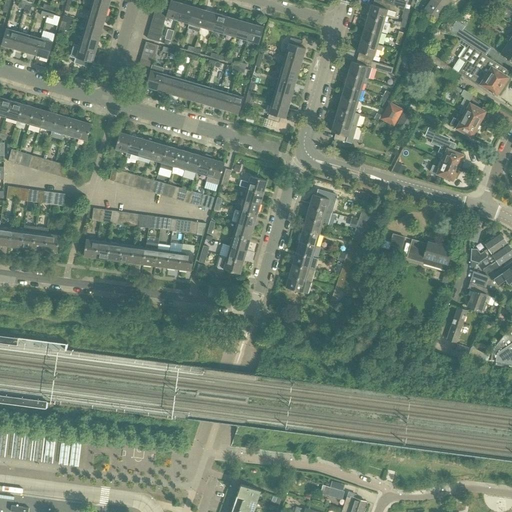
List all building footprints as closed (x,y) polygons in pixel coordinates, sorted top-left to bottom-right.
[(95,0),(92,0),(89,11),(106,16),(109,4),(95,0)] [(165,17),(177,20),(182,3),(170,0),(170,2),(168,8),(166,13),(165,17)] [(371,4),(367,17),(384,21),(387,9),(396,12),(398,6),(392,4),(392,5),(376,0),(373,0),(373,5),(371,4)] [(431,0),(426,8),(438,17),(449,0),(431,0)] [(511,13),(511,5),(507,2),(499,13),(507,19),(511,13)] [(177,20),(189,24),(194,7),(182,3),(177,20)] [(156,4),(155,10),(166,13),(168,8),(156,4)] [(194,7),(189,24),(187,28),(199,31),(200,27),(205,10),(194,7)] [(410,10),(405,9),(404,8),(401,18),(403,18),(400,26),(404,27),(410,10)] [(155,10),(153,16),(165,19),(165,17),(166,13),(155,10)] [(200,27),(212,30),(217,14),(205,10),(200,27)] [(89,11),(86,22),(102,27),(106,16),(89,11)] [(212,30),(223,34),(228,17),(217,14),(212,30)] [(153,16),(151,21),(163,25),(165,19),(153,16)] [(223,34),(235,37),(240,20),(228,17),(223,34)] [(367,17),(364,28),(380,32),(384,21),(367,17)] [(463,29),(466,24),(456,19),(450,30),(487,52),(491,46),(463,29)] [(235,37),(247,40),(252,24),(240,20),(235,37)] [(62,21),(60,27),(64,29),(68,30),(69,25),(65,23),(66,23),(62,21)] [(151,21),(150,27),(162,30),(163,25),(151,21)] [(46,22),(44,29),(55,32),(57,25),(46,22)] [(86,22),(82,34),(99,39),(102,27),(86,22)] [(252,24),(247,40),(258,44),(263,27),(252,24)] [(150,27),(148,32),(160,36),(162,30),(150,27)] [(1,45),(12,48),(17,32),(6,28),(1,45)] [(364,28),(360,40),(377,45),(377,44),(380,32),(364,28)] [(12,48),(24,52),(29,35),(17,32),(12,48)] [(160,36),(148,32),(147,38),(158,42),(160,36)] [(42,33),(41,38),(36,55),(48,58),(54,36),(42,33)] [(82,34),(79,46),(95,51),(99,39),(82,34)] [(24,52),(36,55),(41,38),(29,35),(24,52)] [(289,43),(285,55),(302,60),(305,48),(300,47),(302,41),(290,38),(289,43)] [(505,80),(507,77),(505,76),(509,71),(475,49),(468,44),(460,39),(458,43),(466,48),(453,68),(447,65),(447,64),(433,55),(429,60),(459,80),(462,75),(465,78),(469,80),(488,92),(490,90),(492,91),(491,92),(492,93),(493,92),(496,94),(496,93),(499,93),(501,89),(501,87),(505,80)] [(359,52),(357,58),(372,62),(372,61),(376,49),(381,51),(382,46),(377,44),(377,45),(360,40),(357,51),(359,52)] [(511,43),(508,41),(504,48),(502,47),(499,52),(511,60),(511,43)] [(145,42),(144,48),(156,51),(157,45),(145,42)] [(95,51),(79,46),(76,57),(74,63),(86,66),(87,61),(92,62),(95,51)] [(144,48),(142,53),(154,57),(156,51),(144,48)] [(142,53),(141,59),(152,62),(154,57),(142,53)] [(285,55),(282,67),(298,72),(302,60),(285,55)] [(351,61),(348,74),(364,78),(368,79),(371,68),(391,73),(393,68),(372,61),(372,62),(357,58),(356,63),(351,61)] [(141,59),(139,64),(151,68),(152,62),(141,59)] [(139,64),(137,70),(149,73),(150,70),(151,68),(139,64)] [(396,73),(402,76),(406,70),(399,66),(396,73)] [(282,67),(278,79),(295,84),(298,72),(282,67)] [(137,70),(136,76),(147,79),(149,73),(137,70)] [(145,87),(156,90),(161,73),(150,70),(149,73),(147,79),(146,85),(145,87)] [(156,90),(168,93),(173,76),(161,73),(156,90)] [(348,74),(344,85),(361,90),(364,78),(348,74)] [(147,79),(136,76),(134,81),(146,85),(147,79)] [(168,93),(180,97),(185,80),(173,76),(168,93)] [(278,79),(275,90),(292,95),(295,84),(278,79)] [(180,97),(191,100),(196,83),(185,80),(180,97)] [(191,100),(203,103),(208,87),(196,83),(191,100)] [(344,85),(341,97),(358,101),(361,90),(344,85)] [(203,103),(215,107),(220,90),(208,87),(203,103)] [(215,107),(226,110),(231,94),(220,90),(215,107)] [(275,90),(272,101),(288,106),(292,95),(275,90)] [(473,95),(463,90),(460,95),(470,100),(473,95)] [(231,94),(226,110),(238,114),(243,97),(231,94)] [(243,106),(250,108),(253,96),(247,95),(243,106)] [(0,115),(6,117),(10,100),(0,97),(0,115)] [(341,97),(338,108),(354,112),(358,101),(341,97)] [(6,117),(17,120),(22,104),(10,100),(6,117)] [(485,111),(468,103),(463,100),(460,105),(462,106),(459,112),(461,113),(478,123),(479,122),(481,122),(483,118),(482,117),(485,111)] [(288,106),(272,101),(268,113),(267,119),(279,122),(280,117),(285,118),(288,106)] [(381,118),(393,125),(401,109),(389,103),(381,118)] [(17,120),(29,124),(33,107),(22,104),(17,120)] [(29,124),(40,127),(45,110),(33,107),(29,124)] [(338,108),(334,120),(357,126),(360,114),(354,112),(338,108)] [(40,127),(52,130),(56,114),(45,110),(40,127)] [(393,131),(402,136),(412,118),(402,113),(393,131)] [(478,123),(461,113),(457,120),(453,118),(450,124),(455,126),(454,127),(471,136),(475,129),(477,129),(479,125),(478,124),(478,123)] [(61,140),(63,134),(68,117),(56,114),(52,130),(50,136),(61,140)] [(63,134),(75,137),(79,120),(68,117),(63,134)] [(79,120),(75,137),(86,140),(91,124),(79,120)] [(357,126),(334,120),(331,131),(335,133),(334,138),(351,143),(357,126)] [(115,149),(127,152),(132,136),(119,132),(115,149)] [(455,143),(448,140),(449,138),(435,133),(431,143),(440,146),(438,152),(444,154),(442,161),(457,167),(458,166),(459,167),(461,161),(460,161),(462,155),(452,151),(455,143)] [(127,152),(138,155),(143,139),(132,136),(127,152)] [(138,155),(150,159),(155,142),(143,139),(138,155)] [(150,159),(161,162),(166,146),(155,142),(150,159)] [(171,171),(173,166),(178,149),(166,146),(161,162),(160,167),(171,171)] [(8,161),(14,163),(17,151),(11,149),(8,161)] [(173,166),(184,169),(189,152),(178,149),(173,166)] [(14,163),(20,165),(23,153),(17,151),(14,163)] [(184,169),(196,172),(201,156),(189,152),(184,169)] [(23,153),(20,165),(26,166),(29,155),(23,153)] [(205,156),(205,157),(201,156),(196,172),(207,175),(212,159),(212,158),(212,156),(206,155),(205,156)] [(31,168),(37,170),(40,158),(34,156),(31,168)] [(40,158),(37,170),(49,173),(52,161),(40,158)] [(212,159),(207,175),(207,176),(206,181),(218,185),(224,162),(212,159)] [(457,167),(442,161),(439,168),(432,165),(430,171),(452,180),(455,174),(456,175),(458,169),(457,169),(457,167)] [(54,175),(60,176),(64,165),(58,163),(54,175)] [(396,163),(393,171),(403,175),(406,166),(396,163)] [(60,176),(66,178),(69,166),(64,165),(60,176)] [(69,166),(66,178),(72,180),(75,168),(69,166)] [(109,180),(115,182),(119,170),(112,168),(109,180)] [(225,169),(222,181),(228,183),(231,171),(225,169)] [(115,182),(121,184),(124,172),(119,170),(115,182)] [(121,184),(130,186),(133,174),(124,172),(121,184)] [(130,186),(138,188),(142,177),(133,174),(130,186)] [(250,176),(247,188),(263,193),(267,181),(250,176)] [(138,188),(144,190),(147,178),(142,177),(138,188)] [(144,190),(152,193),(156,181),(147,178),(144,190)] [(152,193),(161,195),(164,183),(156,181),(152,193)] [(161,195),(167,197),(170,185),(164,183),(161,195)] [(167,197),(175,199),(178,187),(170,185),(167,197)] [(175,199),(184,202),(187,190),(178,187),(175,199)] [(247,188),(243,200),(260,204),(263,193),(247,188)] [(184,202),(198,206),(202,194),(187,190),(184,202)] [(42,203),(51,204),(53,192),(44,191),(42,203)] [(202,194),(198,206),(210,209),(214,198),(202,194)] [(312,194),(309,206),(325,211),(329,199),(312,194)] [(243,200),(240,211),(256,216),(260,204),(243,200)] [(306,218),(322,223),(328,224),(331,212),(325,211),(309,206),(306,218)] [(362,209),(358,220),(364,222),(372,215),(368,211),(362,209)] [(104,222),(113,223),(114,211),(105,210),(104,222)] [(232,221),(236,223),(253,227),(256,216),(240,211),(235,210),(232,221)] [(113,223),(121,224),(123,212),(114,211),(113,223)] [(127,225),(135,226),(137,214),(129,213),(127,225)] [(135,226),(145,227),(147,215),(137,214),(135,226)] [(151,228),(160,229),(161,217),(153,216),(151,228)] [(160,229),(169,231),(170,218),(161,217),(160,229)] [(306,218),(302,229),(319,234),(322,223),(306,218)] [(175,231),(183,233),(185,220),(176,219),(175,231)] [(358,220),(354,231),(360,233),(368,227),(364,222),(358,220)] [(191,221),(190,233),(196,234),(198,222),(191,221)] [(236,223),(233,234),(250,239),(253,227),(236,223)] [(21,248),(33,249),(36,227),(24,225),(23,230),(21,248)] [(481,228),(475,226),(470,238),(477,240),(481,228)] [(0,244),(9,246),(11,229),(0,227),(0,244)] [(33,249),(45,251),(47,234),(48,228),(36,227),(33,249)] [(9,246),(21,248),(23,230),(11,229),(9,246)] [(302,229),(299,241),(315,246),(319,234),(302,229)] [(354,231),(350,243),(357,245),(364,238),(360,233),(354,231)] [(487,256),(492,253),(507,243),(499,232),(484,241),(488,247),(483,250),(487,256)] [(47,234),(45,251),(57,252),(59,235),(47,234)] [(233,234),(230,245),(246,250),(250,239),(233,234)] [(400,252),(402,246),(404,237),(393,234),(388,249),(400,252)] [(83,256),(95,258),(98,241),(86,239),(83,256)] [(407,258),(422,262),(423,262),(423,263),(445,270),(452,248),(436,243),(436,242),(429,240),(429,241),(427,241),(427,244),(412,239),(407,258)] [(95,258),(107,259),(110,242),(98,241),(95,258)] [(299,241),(295,252),(312,257),(315,246),(299,241)] [(107,259),(119,261),(121,244),(110,242),(107,259)] [(143,264),(155,266),(157,249),(158,244),(146,242),(145,247),(143,264)] [(350,243),(346,255),(353,256),(360,249),(357,245),(350,243)] [(483,269),(488,277),(491,275),(502,267),(500,264),(511,256),(511,250),(507,243),(492,253),(496,260),(483,269)] [(119,261),(131,262),(133,245),(121,244),(119,261)] [(131,262),(143,264),(145,247),(133,245),(131,262)] [(230,245),(226,257),(243,262),(246,250),(230,245)] [(470,260),(478,263),(482,261),(477,254),(478,248),(471,248),(470,260)] [(155,266),(167,267),(169,250),(157,249),(155,266)] [(167,267),(178,269),(181,252),(169,250),(167,267)] [(207,252),(202,250),(198,262),(204,263),(207,252)] [(181,252),(178,269),(191,271),(193,254),(181,252)] [(295,252),(292,264),(309,268),(312,257),(295,252)] [(226,257),(221,255),(217,267),(239,274),(243,262),(226,257)] [(346,255),(343,266),(349,268),(357,261),(353,256),(346,255)] [(484,288),(496,292),(497,292),(499,286),(498,284),(505,279),(509,284),(511,281),(511,261),(502,267),(491,275),(488,277),(486,282),(484,288)] [(292,264),(289,275),(311,282),(314,270),(309,269),(309,268),(292,264)] [(343,266),(339,277),(345,279),(353,272),(349,268),(343,266)] [(311,282),(289,275),(285,287),(308,294),(311,282)] [(469,282),(484,288),(486,282),(472,276),(469,282)] [(339,277),(335,288),(341,290),(349,283),(345,279),(339,277)] [(496,292),(484,288),(469,282),(467,288),(473,290),(467,307),(483,312),(486,304),(487,304),(490,296),(494,298),(496,292)] [(341,290),(335,288),(331,300),(337,302),(345,295),(341,290)] [(457,307),(447,339),(456,342),(467,310),(457,307)] [(511,324),(489,352),(491,353),(490,359),(511,364),(511,324)] [(456,344),(454,350),(467,354),(469,348),(456,344)] [(482,362),(489,352),(481,352),(475,349),(473,346),(469,348),(467,354),(466,359),(482,362)] [(0,428),(0,455),(53,461),(56,435),(0,428)] [(240,484),(237,494),(257,501),(260,491),(240,484)] [(320,493),(341,499),(344,491),(342,491),(330,487),(322,485),(321,489),(320,493)] [(347,497),(342,510),(347,511),(362,511),(366,502),(353,497),(354,494),(348,492),(347,497)] [(237,494),(233,504),(253,511),(257,501),(237,494)]
